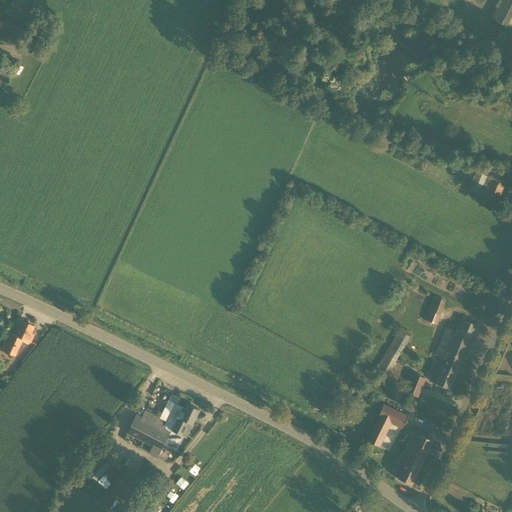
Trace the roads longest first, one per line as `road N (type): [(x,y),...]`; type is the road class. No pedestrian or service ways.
road 1 (tertiary): [(420,511),(253,408),(0,287)]
road 2 (unclassified): [(420,511),(511,315)]
